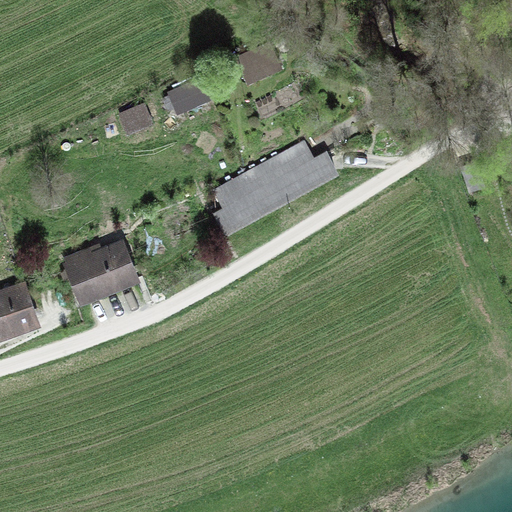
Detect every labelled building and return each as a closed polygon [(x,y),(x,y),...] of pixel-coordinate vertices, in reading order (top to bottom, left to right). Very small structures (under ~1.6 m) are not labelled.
[(268,43),(236,58),(244,75),(254,71),(256,76),(298,57),(292,46),(274,55),(268,43)] [(171,93),(179,111),(215,96),(207,78),(171,93)] [(143,104),(120,114),(128,133),(151,123),(143,104)] [(326,152),(313,159),(304,141),(216,188),(226,206),(216,211),(225,229),(335,170),(326,152)] [(485,186),(477,162),(462,167),(469,191),(485,186)] [(137,277),(122,242),(92,254),(89,247),(66,257),(83,299),(137,277)] [(0,333),(36,322),(23,284),(0,291),(0,333)]
